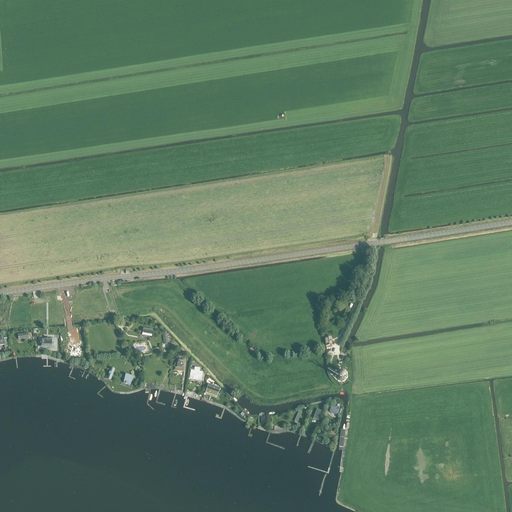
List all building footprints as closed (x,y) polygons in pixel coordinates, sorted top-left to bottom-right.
[(46,339),(41,339),(41,347),(53,347),(53,339),(48,339),(48,338),(48,339),(46,339),(46,338),(46,339)] [(332,346),(332,338),(324,339),(325,346),(332,346)] [(72,348),(70,356),(79,358),(81,350),(72,348)] [(199,377),(202,378),(203,372),(202,372),(203,371),(202,371),(201,372),(200,371),(200,368),(195,367),(194,369),(191,368),(191,370),(190,376),(193,376),(193,379),(198,380),(199,377)] [(343,380),(346,377),(346,373),(343,370),(339,371),(336,374),(336,378),(339,380),(343,380)] [(126,376),(124,381),(123,383),(130,385),(132,379),(126,376)] [(207,389),(206,391),(210,392),(211,392),(213,392),(213,393),(217,395),(218,393),(219,391),(220,388),(209,384),(208,386),(207,389)] [(331,406),(329,411),(330,412),(330,413),(331,413),(332,414),(333,414),(334,414),(335,414),(336,414),(337,413),(338,413),(340,413),(341,406),(334,404),(333,406),(331,406)] [(317,409),(313,418),(318,420),(322,411),(317,409)] [(302,411),(299,410),(294,422),(297,423),(302,411)]
